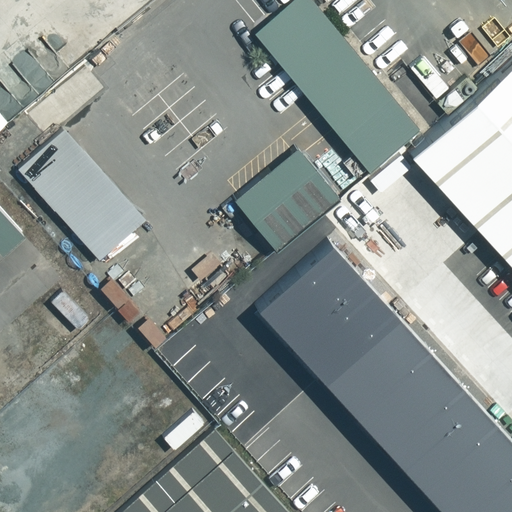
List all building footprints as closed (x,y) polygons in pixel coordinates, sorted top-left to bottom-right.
[(410,122),(301,0),(280,0),(248,28),(366,160),(410,122)] [(511,46),(405,144),(511,259),(511,46)] [(139,215),(58,122),(11,164),(93,256),(139,215)] [(333,192),(286,140),(223,196),(269,249),(333,192)] [(0,248),(22,229),(0,203),(0,248)] [(52,300),(78,327),(88,317),(62,290),(52,300)] [(78,327),(52,300),(39,312),(64,340),(78,327)] [(511,511),(511,440),(388,305),(316,372),(444,511),(511,511)] [(13,359),(46,329),(35,317),(3,348),(13,359)] [(51,330),(16,362),(29,375),(62,343),(51,330)] [(0,391),(4,396),(24,379),(0,350),(0,391)] [(289,511),(210,423),(109,511),(289,511)]
